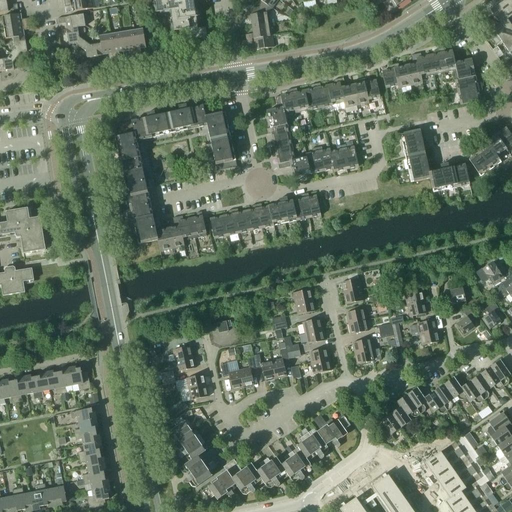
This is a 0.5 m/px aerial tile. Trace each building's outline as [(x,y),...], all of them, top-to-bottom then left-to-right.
[(6,0),(0,1),(0,12),(8,11),(6,0)] [(75,12),(94,9),(92,0),(76,0),(73,1),(75,12)] [(153,0),(156,13),(169,11),(172,31),(184,29),(186,42),(207,39),(206,28),(199,29),(194,0),(153,0)] [(259,0),(263,3),(259,8),(268,13),(277,0),(259,0)] [(511,16),(511,10),(504,0),(498,5),(508,19),(511,16)] [(507,19),(507,20),(508,19),(498,5),(490,10),(500,24),(507,19)] [(252,27),(270,25),(268,13),(259,8),(246,10),(248,21),(251,20),(252,27)] [(372,12),(376,18),(382,14),(378,8),(372,12)] [(22,20),(21,14),(2,17),(4,28),(30,24),(30,18),(22,20)] [(66,30),(77,28),(85,26),(83,15),(56,19),(57,25),(65,24),(66,30)] [(511,27),(511,26),(507,20),(507,19),(500,24),(492,29),(498,37),(511,27)] [(31,29),(30,24),(4,28),(5,39),(13,38),(24,36),(23,31),(31,29)] [(246,40),(271,36),(270,25),(252,27),(253,34),(245,35),(246,40)] [(511,27),(498,37),(503,45),(511,38),(511,27)] [(80,48),(85,42),(79,38),(77,28),(66,30),(69,45),(75,44),(80,48)] [(143,29),(131,31),(136,58),(141,57),(140,49),(146,48),(143,29)] [(121,33),(124,52),(129,51),(131,59),(136,58),(131,31),(121,33)] [(124,52),(121,33),(110,35),(115,61),(120,61),(119,53),(124,52)] [(115,61),(110,35),(99,36),(100,44),(102,55),(108,54),(109,62),(115,61)] [(25,43),(24,36),(13,38),(14,49),(11,54),(17,58),(21,53),(27,52),(25,43)] [(271,36),(246,40),(247,45),(254,44),(255,50),(267,49),(273,48),(278,47),(276,36),(271,36)] [(511,38),(503,45),(509,53),(511,50),(511,38)] [(285,39),(285,47),(294,46),(293,39),(285,39)] [(102,55),(100,44),(90,46),(85,42),(80,48),(86,52),(87,58),(102,55)] [(444,73),(456,71),(454,64),(460,62),(457,50),(451,51),(452,54),(445,55),(444,48),(439,49),(444,73)] [(432,76),(444,73),(439,49),(434,51),(435,58),(429,59),(432,76)] [(0,72),(14,70),(13,63),(17,58),(11,54),(7,59),(0,60),(0,72)] [(432,76),(429,59),(422,61),(420,54),(415,55),(421,79),(421,78),(432,76)] [(422,84),(421,78),(421,79),(415,55),(411,56),(413,68),(406,69),(410,86),(422,84)] [(460,62),(454,64),(456,71),(456,72),(458,80),(472,77),(472,78),(475,77),(473,69),(473,68),(473,67),(471,60),(460,62)] [(410,86),(406,69),(400,71),(398,64),(393,65),(398,86),(397,86),(398,89),(410,86)] [(386,89),(397,86),(398,86),(393,65),(388,66),(390,73),(382,75),(386,89)] [(458,80),(455,81),(457,89),(458,93),(482,88),(481,83),(477,84),(475,77),(472,78),(472,77),(458,80)] [(346,90),(343,78),(338,79),(344,103),(343,103),(344,108),(356,106),(353,89),(346,90)] [(368,78),(363,79),(368,100),(380,98),(377,84),(369,85),(368,78)] [(344,103),(338,79),(333,80),(335,87),(328,89),(332,106),(343,103),(344,103)] [(353,89),(356,106),(369,103),(368,100),(363,79),(358,80),(360,87),(353,89)] [(320,83),(315,84),(320,108),(332,106),(328,89),(321,90),(320,83)] [(305,94),(308,111),(320,108),(315,84),(310,85),(312,93),(305,94)] [(458,93),(452,94),(454,107),(460,105),(477,102),(481,101),(480,93),(483,93),(482,88),(458,93)] [(296,89),(291,90),(297,114),(308,111),(305,94),(298,96),(296,89)] [(288,98),(281,99),(285,116),(297,114),(291,90),(287,91),(288,98)] [(285,116),(281,99),(281,96),(275,97),(278,109),(266,112),(270,128),(266,129),(267,134),(274,133),(277,147),(270,148),(272,158),(279,156),(281,163),(278,164),(279,169),(291,167),(295,160),(285,116)] [(186,105),(178,107),(179,111),(155,117),(154,112),(146,114),(147,118),(115,126),(117,137),(136,142),(207,126),(205,117),(203,106),(187,110),(186,105)] [(211,145),(206,146),(208,154),(213,153),(217,171),(237,167),(225,113),(205,117),(207,126),(211,145)] [(497,129),(493,132),(506,149),(511,144),(511,136),(508,130),(501,135),(497,129)] [(400,135),(405,159),(422,155),(421,148),(428,147),(426,134),(421,135),(420,130),(400,135)] [(498,159),(498,158),(508,152),(506,149),(493,132),(489,135),(493,141),(487,145),(488,147),(489,146),(498,159)] [(139,171),(142,170),(139,154),(143,153),(142,145),(137,146),(136,142),(117,137),(115,138),(131,213),(138,245),(157,241),(158,240),(157,235),(156,232),(155,228),(160,227),(158,219),(153,220),(151,209),(147,189),(151,188),(149,180),(145,181),(142,181),(139,171)] [(358,167),(355,150),(347,152),(346,145),(336,147),(337,154),(331,155),(330,152),(323,154),(321,147),(312,149),(313,156),(295,160),(291,167),(293,178),(333,169),(334,172),(358,167)] [(496,166),(484,149),(483,150),(480,147),(476,149),(491,170),(496,166)] [(475,181),(491,170),(476,149),(470,154),(472,158),(469,160),(470,163),(468,164),(475,181)] [(411,183),(430,178),(429,173),(428,166),(425,166),(422,155),(405,159),(411,183)] [(441,170),(429,173),(430,178),(433,193),(469,185),(465,165),(449,169),(448,164),(440,166),(441,170)] [(317,199),(311,200),(309,201),(308,194),(303,195),(308,219),(321,216),(320,212),(318,205),(317,199)] [(308,219),(303,195),(298,196),(299,202),(294,204),(298,221),(308,219)] [(298,221),(294,204),(288,205),(287,198),(279,199),(281,207),(284,224),(298,221)] [(262,211),(261,204),(256,205),(262,229),(274,226),(270,209),(262,211)] [(262,229),(256,205),(251,206),(253,213),(246,214),(250,231),(262,229)] [(281,207),(270,209),(274,226),(284,224),(281,207)] [(28,209),(6,212),(7,223),(0,224),(0,236),(15,234),(16,237),(18,238),(21,238),(23,254),(46,250),(40,218),(30,219),(28,209)] [(239,216),(237,209),(232,210),(238,234),(250,231),(246,214),(239,216)] [(238,234),(232,210),(228,211),(229,218),(222,220),(226,237),(238,234)] [(207,236),(202,217),(201,212),(196,213),(197,220),(191,222),(194,239),(207,236)] [(183,241),(194,239),(191,222),(184,223),(182,216),(177,217),(183,241)] [(172,218),(174,226),(175,231),(168,232),(172,249),(184,246),(183,241),(177,217),(172,218)] [(210,222),(214,239),(226,237),(222,220),(210,222)] [(160,252),(172,249),(168,232),(157,235),(158,240),(157,241),(160,252)] [(493,286),(503,278),(496,267),(492,262),(476,273),(483,283),(488,279),(493,286)] [(5,273),(0,273),(0,285),(1,286),(3,296),(25,293),(23,282),(34,280),(32,269),(16,272),(15,268),(13,267),(6,268),(5,270),(5,273)] [(463,269),(454,271),(456,279),(460,278),(465,277),(463,270),(463,269)] [(502,285),(497,289),(503,298),(508,295),(511,300),(511,276),(501,284),(502,285)] [(373,287),(382,286),(380,278),(372,280),(373,287)] [(344,294),(361,290),(358,279),(341,283),(344,294)] [(464,294),(469,292),(467,281),(460,283),(462,289),(449,291),(452,305),(465,302),(464,294)] [(293,293),(295,304),(312,301),(310,290),(293,293)] [(361,290),(344,294),(346,305),(363,301),(361,290)] [(407,306),(424,303),(422,292),(405,295),(407,306)] [(371,297),(373,303),(385,300),(383,294),(371,297)] [(312,301),(295,304),(298,315),(315,312),(312,301)] [(384,301),(375,303),(377,313),(386,311),(384,301)] [(424,303),(407,306),(410,317),(427,314),(424,303)] [(493,312),(498,308),(494,303),(485,310),(488,314),(482,319),(489,330),(500,322),(493,312)] [(348,324),(365,320),(363,309),(346,313),(348,324)] [(470,321),(475,318),(468,309),(463,312),(466,317),(456,325),(463,336),(474,328),(470,321)] [(272,319),(275,331),(281,330),(287,328),(284,316),(272,319)] [(390,324),(390,325),(403,322),(402,317),(389,319),(390,324)] [(305,334),(322,330),(319,319),(303,323),(305,334)] [(365,320),(348,324),(351,335),(368,331),(365,320)] [(420,335),(437,331),(434,320),(417,324),(420,335)] [(230,321),(216,324),(212,324),(213,331),(217,330),(218,334),(228,332),(227,328),(231,327),(230,321)] [(390,325),(390,324),(378,327),(380,338),(393,336),(391,326),(390,325)] [(397,324),(391,326),(393,336),(394,341),(401,339),(397,324)] [(281,330),(275,331),(277,340),(283,339),(281,330)] [(324,341),(322,330),(305,334),(307,345),(324,341)] [(437,331),(420,335),(422,346),(439,342),(437,331)] [(355,354),(372,350),(369,339),(352,343),(355,354)] [(402,346),(401,339),(394,341),(395,348),(402,346)] [(286,349),(287,353),(299,350),(298,345),(286,347),(285,347),(286,349)] [(175,361),(192,358),(190,347),(173,350),(175,361)] [(234,349),(228,350),(229,357),(236,355),(234,349)] [(282,360),(271,362),(275,379),(286,376),(283,363),(289,361),(288,359),(287,353),(286,349),(280,350),(282,360)] [(309,353),(311,364),(328,360),(326,349),(309,353)] [(287,353),(288,359),(301,356),(299,350),(287,353)] [(372,350),(355,354),(357,365),(374,361),(372,350)] [(264,381),(275,379),(271,362),(261,364),(259,355),(253,356),(253,358),(256,369),(261,368),(264,381)] [(178,372),(195,369),(192,358),(175,361),(178,372)] [(249,369),(239,371),(243,388),(254,386),(251,372),(256,371),(256,369),(253,358),(247,360),(249,369)] [(328,360),(311,364),(314,375),(331,371),(328,360)] [(506,378),(510,375),(500,361),(490,368),(503,387),(508,384),(508,380),(506,378)] [(232,390),(243,388),(239,371),(229,373),(226,364),(220,365),(223,378),(229,377),(232,390)] [(298,366),(290,368),(293,380),(301,378),(298,366)] [(76,367),(68,369),(72,386),(78,385),(79,391),(90,389),(87,372),(81,373),(80,369),(76,369),(76,367)] [(503,387),(490,368),(480,375),(490,389),(493,387),(495,390),(499,390),(503,387)] [(61,370),(62,372),(57,373),(62,394),(66,393),(65,387),(72,386),(68,369),(61,370)] [(53,371),(46,373),(49,390),(55,389),(57,395),(62,394),(57,373),(53,374),(53,371)] [(174,377),(173,371),(160,374),(162,380),(174,377)] [(39,377),(35,377),(39,398),(44,398),(43,392),(49,390),(46,373),(39,374),(39,377)] [(189,390),(206,386),(203,375),(186,379),(189,390)] [(486,391),(490,389),(480,375),(470,381),(484,401),(488,398),(489,394),(486,391)] [(34,399),(39,398),(35,377),(31,378),(31,376),(23,377),(27,395),(33,393),(34,399)] [(20,396),(27,395),(23,377),(16,378),(17,381),(13,382),(17,403),(22,402),(20,396)] [(163,386),(176,383),(174,377),(162,380),(163,386)] [(460,388),(461,388),(454,378),(443,385),(453,399),(457,397),(459,400),(462,401),(466,398),(467,398),(460,388)] [(8,380),(1,381),(4,399),(11,398),(12,404),(17,403),(13,382),(9,382),(8,380)] [(479,404),(484,401),(470,381),(461,388),(460,388),(467,398),(466,398),(470,403),(474,400),(475,403),(479,404)] [(453,399),(443,385),(433,392),(447,411),(451,408),(452,404),(450,402),(453,399)] [(191,401),(208,397),(206,386),(189,390),(191,401)] [(424,399),(424,398),(417,388),(407,395),(420,415),(424,412),(425,408),(423,405),(426,403),(424,399)] [(433,392),(424,398),(424,399),(426,403),(433,413),(437,411),(439,414),(443,414),(447,411),(433,392)] [(87,407),(99,404),(97,393),(88,395),(89,398),(85,399),(87,407)] [(420,415),(407,395),(397,402),(407,416),(409,419),(412,417),(416,418),(420,415)] [(390,414),(400,428),(411,421),(409,419),(407,416),(397,402),(392,405),(392,409),(394,412),(390,414)] [(177,415),(188,408),(184,403),(174,410),(177,415)] [(77,417),(79,423),(96,420),(95,413),(92,413),(92,409),(70,413),(71,418),(77,417)] [(173,410),(167,413),(171,418),(176,415),(173,410)] [(490,437),(509,423),(502,413),(488,423),(491,427),(488,429),(487,432),(490,437)] [(391,435),(400,428),(390,414),(380,421),(384,427),(379,430),(389,444),(394,440),(391,435)] [(478,415),(473,419),(476,424),(482,420),(478,415)] [(176,449),(180,450),(183,448),(185,451),(179,455),(178,457),(180,458),(182,459),(183,458),(187,464),(179,469),(183,474),(186,474),(189,472),(191,475),(185,479),(185,481),(186,483),(188,483),(189,483),(192,487),(196,488),(212,476),(208,470),(211,468),(205,460),(202,462),(198,457),(205,452),(201,446),(205,443),(202,440),(201,439),(199,435),(195,437),(183,420),(181,417),(173,422),(176,427),(171,431),(178,440),(173,444),(176,449)] [(275,487),(277,487),(279,486),(279,484),(275,478),(278,476),(280,479),(284,479),(288,477),(292,481),(295,482),(299,479),(300,480),(302,480),(304,479),(304,477),(300,471),(303,469),(305,472),(309,473),(313,470),(310,464),(314,462),(314,458),(312,455),(316,453),(320,459),(322,459),(323,458),(324,456),(323,455),(327,452),(328,448),(326,446),(332,442),(336,448),(338,448),(339,447),(340,445),(337,441),(347,434),(344,430),(350,426),(344,417),(334,423),(331,419),(320,426),(322,429),(311,437),(308,433),(304,436),(301,438),(300,439),(302,442),(296,447),(300,452),(294,455),(292,452),(289,454),(284,458),(286,461),(281,465),(276,458),(270,462),(267,459),(259,464),(262,468),(256,472),(251,464),(241,471),(234,460),(223,467),(226,471),(210,482),(212,485),(202,491),(208,500),(214,496),(217,500),(227,493),(230,497),(232,498),(233,497),(234,495),(229,489),(235,485),(242,495),(246,495),(250,492),(251,493),(253,494),(254,492),(255,490),(251,484),(254,482),(256,485),(259,486),(263,483),(267,488),(271,489),(275,486),(275,487)] [(74,431),(75,436),(96,431),(95,428),(98,427),(96,420),(79,423),(80,430),(74,431)] [(490,437),(497,447),(511,437),(509,433),(511,431),(511,430),(511,426),(509,423),(490,437)] [(461,431),(457,425),(452,429),(457,435),(461,431)] [(432,431),(428,426),(422,430),(426,436),(432,431)] [(82,439),(83,446),(101,442),(99,435),(97,436),(96,431),(75,436),(76,441),(82,439)] [(408,440),(412,445),(417,441),(414,436),(408,440)] [(496,456),(499,460),(511,450),(511,437),(497,447),(494,448),(497,452),(496,452),(496,456)] [(78,453),(79,458),(100,454),(100,450),(102,450),(101,442),(83,446),(84,452),(78,453)] [(480,458),(487,453),(482,446),(475,451),(480,458)] [(511,465),(511,450),(499,460),(502,464),(505,465),(507,468),(510,466),(511,466),(511,465)] [(441,452),(425,463),(431,473),(447,462),(441,452)] [(86,462),(87,468),(105,465),(104,458),(101,458),(100,454),(79,458),(80,463),(86,462)] [(480,458),(475,461),(480,468),(484,464),(480,458)] [(447,462),(431,473),(437,482),(453,471),(447,462)] [(105,465),(87,468),(89,474),(83,475),(84,480),(105,476),(104,472),(106,472),(105,465)] [(499,483),(502,487),(511,479),(511,465),(511,466),(510,466),(507,468),(500,473),(503,477),(500,479),(499,483)] [(488,468),(482,472),(486,478),(492,475),(488,468)] [(453,471),(437,482),(444,490),(460,479),(453,471)] [(90,484),(92,490),(109,487),(108,480),(106,480),(105,476),(84,480),(84,481),(77,482),(78,487),(90,484)] [(413,511),(388,476),(372,487),(389,511),(413,511)] [(460,479),(444,490),(450,499),(461,492),(466,488),(460,479)] [(511,479),(502,487),(505,491),(509,492),(511,490),(511,479)] [(52,489),(55,507),(63,505),(62,503),(66,502),(62,481),(57,482),(58,488),(52,489)] [(48,508),(55,507),(52,489),(46,490),(44,484),(40,485),(44,507),(48,506),(48,508)] [(40,507),(44,507),(40,485),(35,486),(36,492),(29,493),(33,511),(40,510),(40,507)] [(109,487),(92,490),(93,497),(87,498),(89,509),(106,506),(104,500),(109,499),(108,495),(111,494),(109,487)] [(25,511),(27,511),(33,511),(29,493),(23,495),(22,489),(17,490),(21,511),(25,510),(25,511)] [(7,498),(9,511),(17,511),(21,511),(17,490),(12,491),(13,497),(7,498)] [(450,499),(445,503),(451,511),(467,501),(461,492),(450,499)] [(9,511),(7,498),(1,499),(0,495),(0,511),(9,511)] [(365,511),(356,498),(339,510),(341,511),(365,511)] [(467,501),(451,511),(469,511),(473,509),(467,501)]
